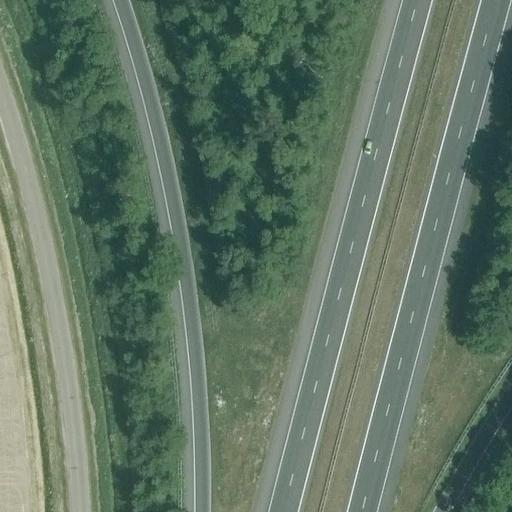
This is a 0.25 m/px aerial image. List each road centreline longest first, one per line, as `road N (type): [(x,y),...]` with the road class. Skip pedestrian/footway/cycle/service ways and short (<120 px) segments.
road 1 (motorway): [(416,0),(282,511)]
road 2 (motorway): [(360,511),(494,0)]
road 3 (motorway): [(118,0),(184,275),(199,511)]
road 4 (unclassified): [(79,511),(62,351),(0,92)]
road 5 (motorway): [(441,511),(511,392)]
